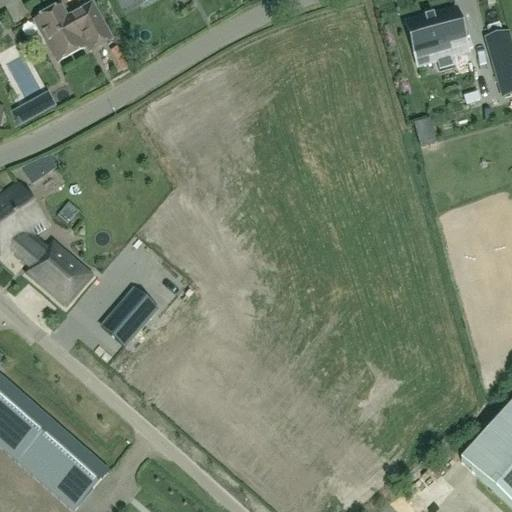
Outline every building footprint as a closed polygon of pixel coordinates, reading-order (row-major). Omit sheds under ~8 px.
[(91,5),(86,7),(65,19),(59,8),(33,22),(54,61),(80,46),(86,56),(111,42),(91,5)] [(416,66),(434,60),(448,56),(464,52),(463,45),(453,12),(432,18),(431,16),(422,18),(423,21),(405,26),(414,59),(416,66)] [(485,39),(492,64),(502,99),(511,96),(511,52),(506,33),(485,39)] [(0,81),(2,88),(16,84),(9,61),(0,63),(0,81)] [(49,94),(12,114),(16,129),(56,107),(49,94)] [(30,270),(25,276),(63,309),(90,279),(51,245),(45,252),(31,239),(46,228),(16,186),(0,197),(0,259),(1,260),(11,253),(20,261),(21,259),(30,267),(29,269),(30,270)] [(156,402),(177,380),(140,344),(119,366),(156,402)] [(0,382),(0,441),(76,507),(105,474),(0,382)] [(511,403),(458,463),(511,511),(511,403)] [(427,463),(404,482),(412,491),(435,473),(427,463)]
